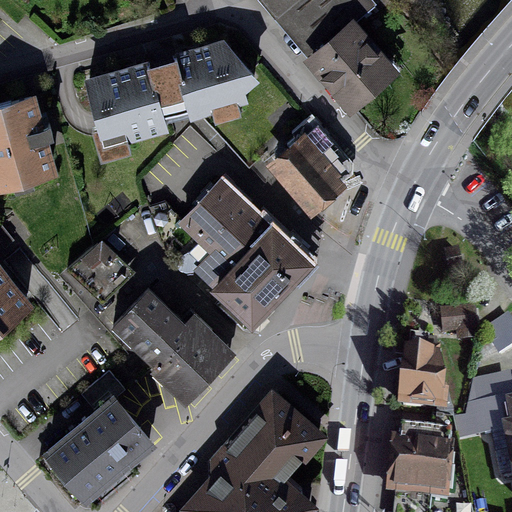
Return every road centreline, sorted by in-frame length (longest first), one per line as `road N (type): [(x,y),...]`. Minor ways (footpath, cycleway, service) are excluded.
road 1 (residential): [(363,349),(295,347),(268,358),(130,511)]
road 2 (residential): [(236,0),(379,161),(413,186)]
road 3 (residential): [(216,0),(200,15),(0,71)]
road 4 (primary): [(413,186),(475,87),(511,45)]
road 5 (primary): [(363,349),(389,238),(413,186)]
road 6 (primary): [(348,511),(363,349)]
road 7 (residential): [(413,186),(472,222),(511,276)]
